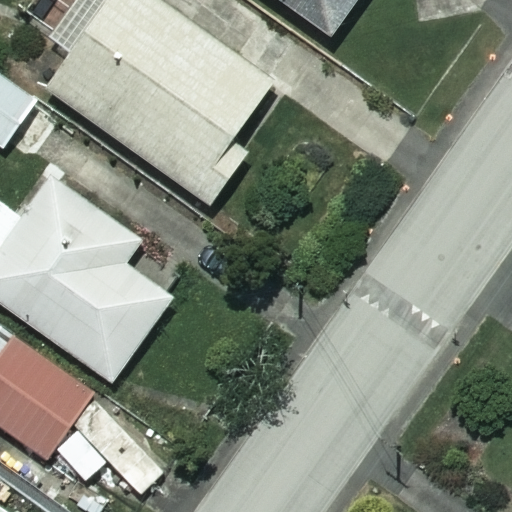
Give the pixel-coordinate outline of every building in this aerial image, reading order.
[(268,84),(149,0),(26,0),(16,15),(70,54),(44,90),(208,207),(249,149),(231,136),(268,84)] [(271,0),(326,39),(354,0),(271,0)] [(59,118),(0,76),(0,148),(25,167),(59,118)] [(0,205),(0,306),(113,384),(171,300),(124,267),(141,244),(47,179),(19,219),(0,205)] [(94,395),(11,338),(0,353),(0,429),(48,462),(94,395)]
